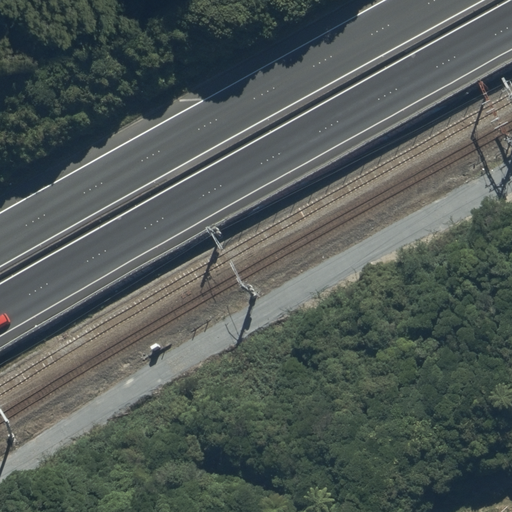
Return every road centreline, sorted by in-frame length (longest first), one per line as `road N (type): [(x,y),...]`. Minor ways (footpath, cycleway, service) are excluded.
road 1 (track): [(511,169),(329,270),(0,478)]
road 2 (trunk): [(511,24),(0,313)]
road 3 (trunk): [(0,240),(432,0)]
